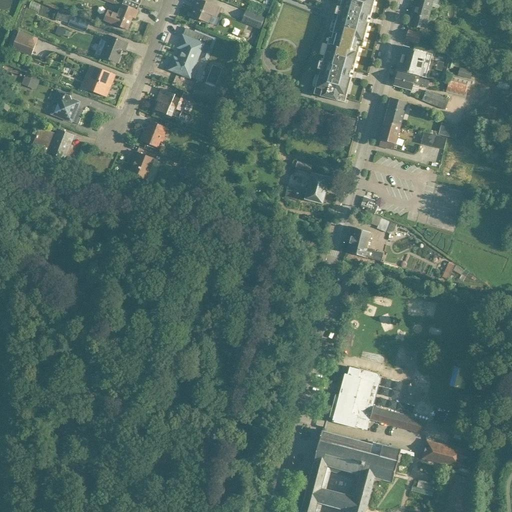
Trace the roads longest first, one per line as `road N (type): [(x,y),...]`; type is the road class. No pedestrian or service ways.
road 1 (tertiary): [(402,0),(267,511)]
road 2 (residential): [(170,0),(111,144)]
